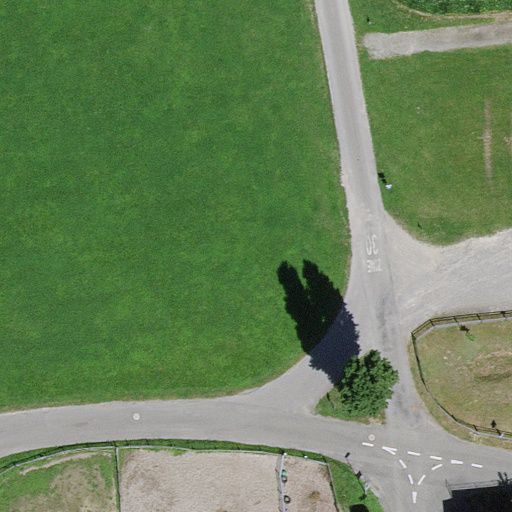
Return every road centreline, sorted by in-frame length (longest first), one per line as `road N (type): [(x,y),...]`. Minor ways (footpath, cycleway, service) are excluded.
road 1 (residential): [(417,454),(375,295),(328,0)]
road 2 (residential): [(0,439),(266,428),(417,454)]
